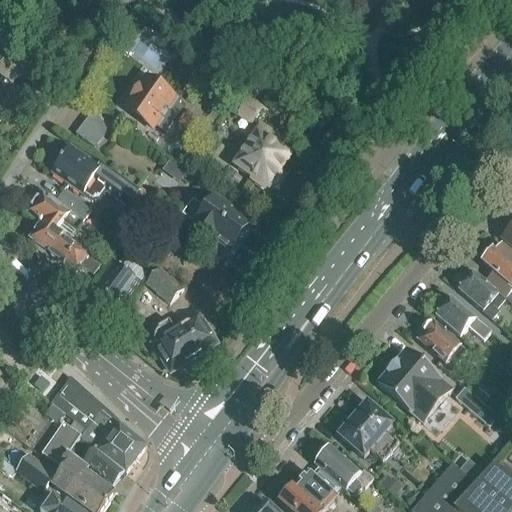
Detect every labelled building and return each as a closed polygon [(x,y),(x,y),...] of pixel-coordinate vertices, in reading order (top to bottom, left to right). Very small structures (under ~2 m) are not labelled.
[(0,57),(2,59),(9,51),(0,43),(0,57)] [(0,77),(12,87),(28,68),(10,53),(0,65),(0,77)] [(146,83),(126,111),(151,130),(153,127),(165,136),(182,112),(170,103),(172,101),(146,83)] [(243,114),(258,124),(265,114),(250,104),(253,100),(244,94),(231,113),(240,119),(243,114)] [(178,124),(192,134),(200,124),(186,114),(178,124)] [(74,137),(93,151),(109,130),(90,116),(74,137)] [(200,124),(192,134),(204,143),(212,132),(200,124)] [(255,138),(236,166),(252,178),(250,180),(263,189),(264,187),(267,189),(269,186),(276,191),(286,177),(279,172),(293,152),(282,145),(256,128),(251,136),(255,138)] [(83,199),(85,197),(94,203),(101,203),(107,196),(129,211),(139,218),(149,204),(139,197),(142,192),(108,167),(105,172),(70,148),(50,176),(83,199)] [(139,197),(149,204),(153,199),(143,191),(142,192),(139,197)] [(63,193),(55,204),(82,224),(91,213),(63,193)] [(42,195),(26,216),(39,225),(40,225),(55,236),(57,234),(63,225),(76,235),(83,225),(82,224),(55,204),(42,195)] [(193,229),(227,255),(236,243),(244,242),(252,231),(211,201),(203,212),(192,204),(182,218),(195,226),(193,229)] [(152,204),(141,219),(152,227),(163,212),(152,204)] [(39,225),(27,243),(50,261),(51,261),(58,266),(63,268),(75,277),(89,257),(57,234),(55,236),(40,225),(39,225)] [(511,228),(510,230),(509,229),(506,230),(502,235),(501,238),(502,240),(500,241),(511,251),(511,228)] [(511,298),(509,296),(511,294),(511,292),(511,257),(501,248),(497,252),(496,251),(493,256),(491,255),(481,267),(492,277),(485,285),(505,302),(511,308),(511,298)] [(137,281),(126,273),(135,262),(124,255),(116,266),(97,290),(118,307),(137,281)] [(109,260),(104,256),(97,266),(102,270),(109,260)] [(145,287),(169,308),(183,293),(158,271),(145,287)] [(497,298),(472,276),(457,293),(491,323),(498,314),(489,307),(497,298)] [(459,341),(468,331),(483,344),(490,335),(450,301),(434,319),(459,341)] [(151,345),(170,375),(216,346),(196,315),(173,330),(168,323),(157,330),(158,332),(156,334),(155,336),(154,338),(153,341),(154,343),(151,345)] [(465,357),(458,351),(460,349),(433,325),(417,343),(444,367),(450,360),(457,366),(465,357)] [(389,375),(378,389),(420,422),(436,401),(441,405),(452,391),(405,354),(395,367),(392,368),(388,372),(389,375)] [(88,396),(71,381),(51,406),(68,420),(88,396)] [(463,392),(456,399),(489,428),(496,420),(481,408),(472,400),(463,392)] [(479,392),(472,400),(481,408),(488,400),(479,392)] [(85,434),(105,410),(88,396),(68,420),(85,434)] [(367,407),(338,440),(363,461),(369,454),(382,465),(399,446),(386,435),(392,428),(367,407)] [(124,477),(129,471),(146,450),(118,428),(121,424),(105,410),(85,434),(81,440),(124,477)] [(81,440),(67,430),(46,460),(63,473),(52,487),(67,498),(66,499),(84,511),(103,511),(115,497),(84,475),(86,472),(69,457),(81,440)] [(123,478),(124,477),(81,440),(69,457),(82,468),(83,466),(111,488),(121,476),(123,478)] [(330,450),(315,468),(345,494),(346,493),(350,497),(356,497),(363,490),(365,491),(373,482),(363,473),(360,477),(330,450)] [(28,458),(17,474),(43,492),(54,477),(28,458)] [(469,463),(460,473),(479,490),(494,471),(493,470),(486,478),(469,463)] [(511,511),(511,485),(494,471),(479,490),(460,473),(454,468),(415,511),(511,511)] [(279,505),(287,511),(325,511),(336,500),(335,499),(340,493),(318,473),(312,480),(308,475),(293,492),(291,491),(279,505)] [(390,485),(387,483),(383,488),(395,499),(401,492),(392,484),(390,485)] [(71,511),(52,499),(43,511),(71,511)]
